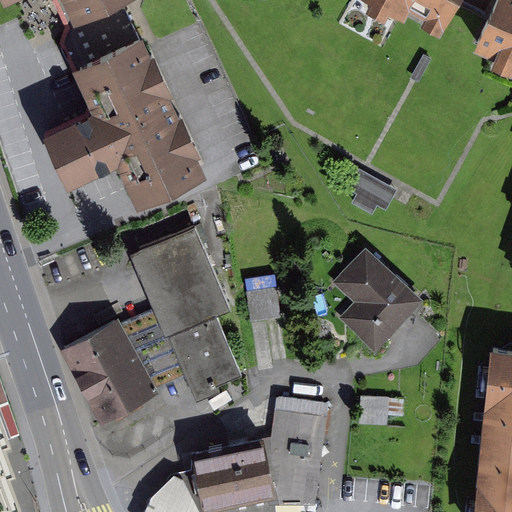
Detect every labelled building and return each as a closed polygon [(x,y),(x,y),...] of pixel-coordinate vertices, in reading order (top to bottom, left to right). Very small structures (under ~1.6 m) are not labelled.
[(143,33),(126,0),(109,0),(76,15),(69,42),(79,65),(143,33)] [(69,0),(76,15),(109,0),(69,0)] [(461,0),(378,0),(378,1),(396,11),(399,6),(414,14),(420,4),(433,11),(430,16),(446,26),(461,0)] [(511,0),(503,0),(484,45),(505,54),(502,60),(511,64),(511,0)] [(79,65),(98,105),(49,129),(78,187),(127,163),(137,184),(141,192),(213,157),(150,30),(143,33),(79,65)] [(400,188),(361,168),(350,188),(361,193),(356,203),(376,214),(381,204),(389,208),(400,188)] [(203,225),(140,254),(162,302),(194,372),(203,392),(252,370),(227,314),(240,307),(203,225)] [(424,296),(374,249),(341,283),(360,300),(348,313),(381,343),(424,296)] [(252,286),(257,360),(286,358),(281,284),(252,286)] [(162,302),(135,314),(171,382),(194,372),(162,302)] [(135,314),(71,347),(111,424),(175,390),(171,382),(135,314)] [(511,511),(511,345),(506,345),(489,511),(511,511)] [(338,403),(286,397),(279,439),(206,452),(170,475),(155,493),(192,511),(211,511),(215,509),(283,499),(325,501),(338,403)] [(0,434),(0,511),(12,511),(17,510),(2,471),(8,468),(0,447),(0,438),(1,438),(0,434)] [(192,511),(155,493),(145,511),(192,511)]
